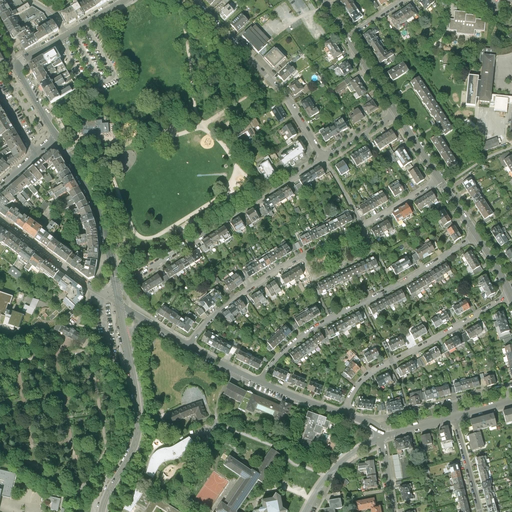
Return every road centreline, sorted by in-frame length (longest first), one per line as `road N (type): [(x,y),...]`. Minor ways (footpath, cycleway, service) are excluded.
road 1 (residential): [(188,345),(240,296),(439,178)]
road 2 (residential): [(477,235),(267,363),(260,380)]
road 3 (residential): [(116,289),(324,157)]
road 4 (secondary): [(58,137),(17,63),(126,0)]
road 5 (residential): [(510,293),(371,371),(344,413)]
road 6 (residential): [(324,157),(285,95),(193,0)]
road 7 (secondary): [(101,511),(136,435),(125,336)]
road 8 (secondary): [(116,289),(100,211),(58,137)]
